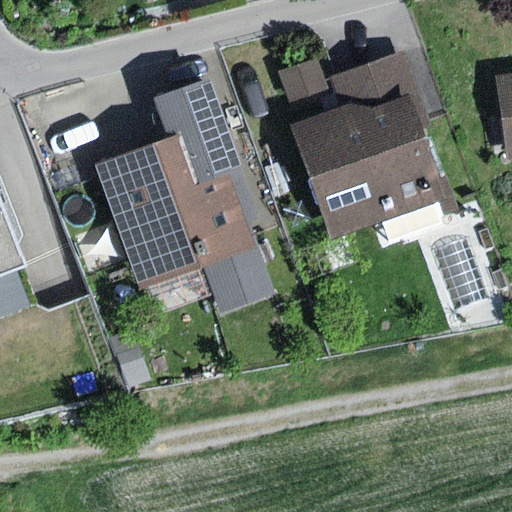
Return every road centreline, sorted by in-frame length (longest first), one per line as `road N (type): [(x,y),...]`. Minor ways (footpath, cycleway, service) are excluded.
road 1 (track): [(511,381),(0,467)]
road 2 (residential): [(0,81),(349,0)]
